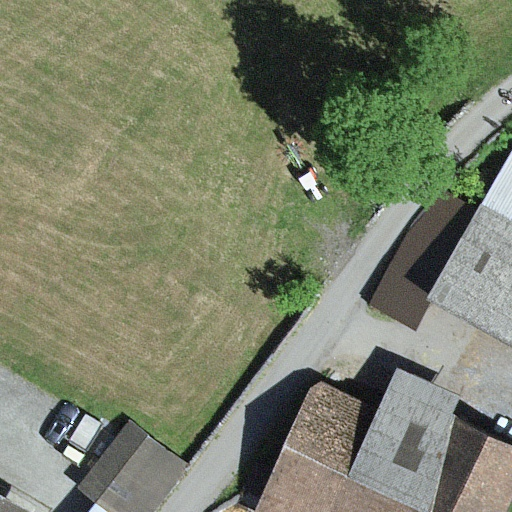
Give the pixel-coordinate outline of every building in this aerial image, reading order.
[(511,152),(453,253),(423,305),(511,357),(511,152)] [(423,305),(453,253),(414,227),(367,309),(412,334),(423,305)] [(313,383),(255,511),(505,511),(511,498),(511,448),(451,422),(459,402),(393,374),(376,413),(313,383)] [(127,424),(75,492),(94,505),(105,511),(157,511),(190,468),(127,424)] [(23,511),(0,497),(0,511),(23,511)]
